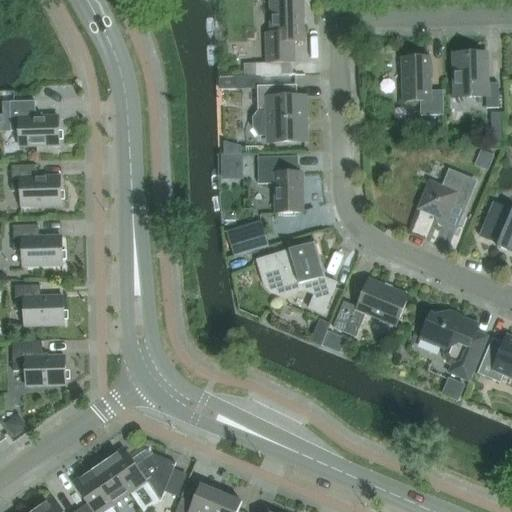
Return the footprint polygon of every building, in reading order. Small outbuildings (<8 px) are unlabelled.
[(295,63),(294,43),(303,43),(302,0),(271,1),(272,33),(266,33),(266,43),(267,64),(295,63)] [(487,84),(486,54),(454,55),(455,98),(486,98),(486,109),(499,109),(498,84),(487,84)] [(430,92),(430,58),(401,59),(403,103),(420,102),(421,117),(443,116),(442,92),(430,92)] [(256,64),(244,64),(244,76),(256,76),(256,64)] [(236,77),(220,77),(220,90),(236,90),(236,77)] [(305,141),(304,99),(296,99),(296,87),(258,88),(258,112),(252,119),(253,130),(259,138),(269,137),(269,143),(305,141)] [(19,147),(59,146),(58,118),(41,118),(41,114),(35,114),(35,102),(10,103),(10,132),(19,132),(19,147)] [(501,131),(491,131),(492,143),(502,143),(501,131)] [(481,152),(475,166),(488,172),(494,157),(481,152)] [(243,155),(221,155),(222,172),(243,171),(243,155)] [(298,174),(298,157),(258,158),(258,185),(275,185),(275,214),(303,214),(302,174),(298,174)] [(21,207),(61,206),(60,178),(37,179),(37,166),(11,167),(12,192),(20,192),(21,207)] [(475,183),(450,172),(443,189),(430,184),(419,210),(443,220),(441,225),(455,231),(475,183)] [(497,248),(511,254),(511,210),(494,204),(480,238),(498,246),(497,248)] [(263,225),(240,232),(246,253),(269,247),(263,225)] [(22,267),(62,266),(62,238),(39,238),(39,226),(13,227),(14,252),(22,252),(22,267)] [(324,315),(335,288),(337,283),(326,278),(322,267),(321,268),(314,244),(257,261),(257,262),(258,262),(264,282),(266,286),(269,289),(272,292),(276,294),(280,296),(285,297),(289,298),(302,291),(314,296),(309,309),(324,315)] [(409,297),(369,280),(357,308),(344,303),(333,329),(356,338),(366,315),(396,328),(409,297)] [(24,327),(64,326),(63,298),(40,298),(40,286),(15,287),(15,312),(24,312),(24,327)] [(475,333),(478,325),(449,313),(446,321),(431,314),(420,340),(445,351),(444,355),(448,365),(452,366),(449,374),(469,382),(488,338),(475,333)] [(315,331),(311,342),(321,346),(326,335),(315,331)] [(333,334),(328,348),(340,353),(346,339),(333,334)] [(511,378),(511,339),(507,337),(504,344),(492,340),(478,375),(500,384),(504,375),(511,378)] [(26,387),(66,386),(65,358),(48,358),(48,354),(42,354),(42,342),(12,343),(13,372),(25,372),(26,387)] [(28,429),(18,415),(5,424),(14,438),(28,429)] [(153,455),(146,460),(136,467),(124,450),(107,461),(129,495),(146,483),(158,502),(158,503),(159,503),(175,463),(153,455)] [(107,461),(90,473),(112,506),(129,495),(107,461)] [(88,508),(83,511),(103,511),(112,506),(90,473),(72,485),(88,508)] [(213,511),(221,494),(200,486),(190,511),(179,506),(176,511),(213,511)] [(221,494),(213,511),(238,511),(242,503),(221,494)] [(62,511),(53,498),(35,510),(36,511),(62,511)]
